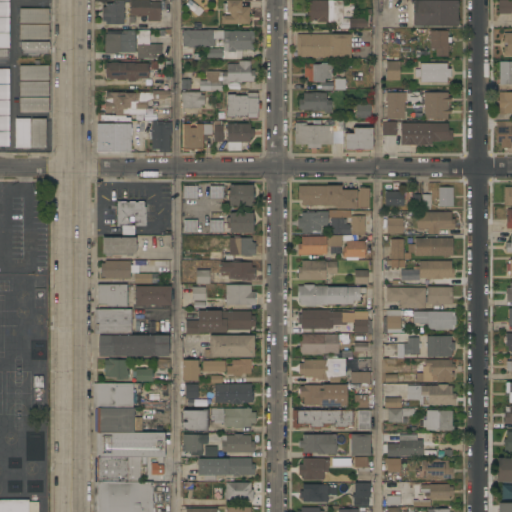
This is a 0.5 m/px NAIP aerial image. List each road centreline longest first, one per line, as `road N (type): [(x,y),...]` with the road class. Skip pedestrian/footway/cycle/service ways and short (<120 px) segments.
road 1 (residential): [(477,511),(478,0)]
road 2 (residential): [(276,511),(276,0)]
road 3 (residential): [(0,167),(511,167)]
road 4 (secondary): [(73,511),(76,168)]
road 5 (secondary): [(76,168),(75,0)]
